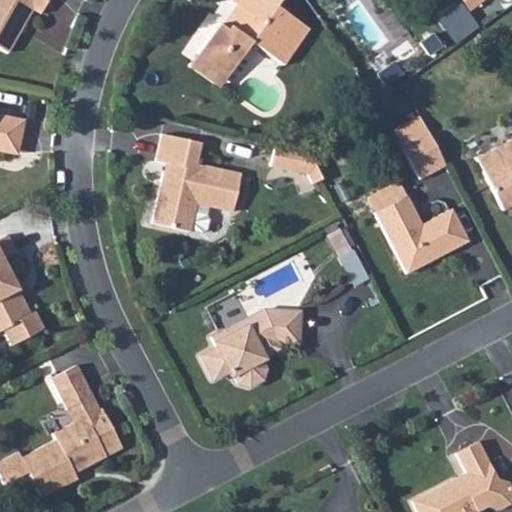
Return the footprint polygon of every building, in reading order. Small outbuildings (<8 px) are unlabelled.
[(45,0),(0,0),(0,48),(6,52),(31,8),(38,12),(45,0)] [(248,36),(256,42),(282,59),(307,22),(273,0),(231,0),(233,2),(220,22),(216,20),(197,48),(225,68),(237,51),(248,36)] [(246,56),(256,42),(248,36),(237,51),(246,56)] [(225,68),(197,48),(188,60),(217,80),(225,68)] [(0,147),(13,150),(18,122),(0,118),(0,147)] [(195,140),(156,132),(150,159),(159,161),(146,221),(184,229),(184,227),(196,229),(199,228),(201,216),(199,213),(201,204),(227,210),(236,172),(190,162),(195,140)] [(511,139),(510,141),(507,136),(471,156),(499,207),(511,200),(511,139)] [(306,182),(319,175),(305,149),(270,141),(265,162),(299,170),(306,182)] [(401,193),(369,210),(403,270),(463,238),(447,207),(417,222),(401,193)] [(30,309),(24,298),(18,301),(11,289),(17,285),(2,256),(16,248),(8,232),(0,236),(0,327),(1,327),(10,342),(41,325),(32,309),(30,309)] [(18,301),(24,298),(17,285),(11,289),(18,301)] [(256,335),(277,326),(299,326),(299,302),(263,303),(210,330),(215,338),(200,347),(212,369),(227,361),(230,366),(232,365),(236,372),(246,375),(260,368),(263,356),(260,341),(256,335)] [(280,332),(277,326),(256,335),(260,341),(280,332)] [(86,411),(68,420),(48,431),(52,437),(18,456),(15,450),(0,457),(0,481),(1,483),(18,474),(23,483),(32,483),(39,497),(75,477),(68,466),(78,460),(87,463),(118,445),(71,362),(44,376),(61,407),(78,398),(86,411)] [(61,407),(68,420),(86,411),(78,398),(61,407)] [(472,435),(452,447),(463,468),(409,497),(416,511),(476,511),(474,507),(485,500),(497,504),(507,499),(511,486),(506,476),(495,474),(472,435)]
